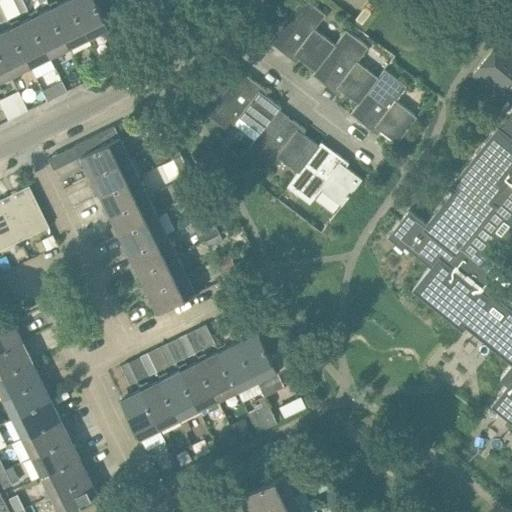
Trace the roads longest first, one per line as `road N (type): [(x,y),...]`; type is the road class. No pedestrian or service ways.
road 1 (residential): [(123,341),(25,135)]
road 2 (unclassified): [(25,135),(133,84),(216,17)]
road 3 (residential): [(216,17),(377,151)]
road 4 (residential): [(144,486),(83,362)]
road 5 (residential): [(123,341),(231,287)]
